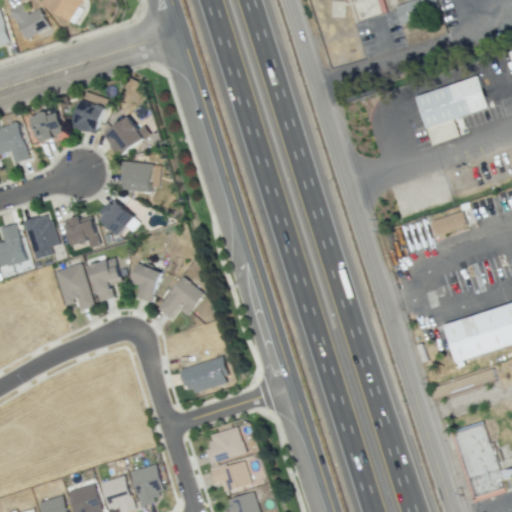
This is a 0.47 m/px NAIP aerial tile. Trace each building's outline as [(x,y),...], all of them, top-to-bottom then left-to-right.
[(43,4),(46,0),(88,0),(72,24),(43,4)] [(413,0),(395,6),(400,23),(439,10),(435,0),(413,0)] [(30,42),(14,12),(26,5),(31,16),(43,10),(54,30),(30,42)] [(0,48),(0,11),(3,11),(13,44),(0,48)] [(422,101),(484,79),(495,111),(433,131),(422,101)] [(76,129),(86,101),(111,110),(101,138),(76,129)] [(44,145),(34,119),(52,113),(54,118),(63,115),(70,137),(44,145)] [(126,162),(107,134),(132,119),(151,146),(126,162)] [(4,158),(0,146),(0,130),(21,122),(34,163),(19,168),(15,154),(4,158)] [(125,163),(159,166),(157,197),(123,192),(125,163)] [(123,241),(101,221),(116,205),(120,208),(122,205),(140,222),(123,241)] [(466,225),(461,211),(430,221),(435,236),(466,225)] [(39,262),(26,223),(41,217),(42,219),(50,217),(52,225),(56,223),(63,249),(55,251),(57,257),(39,262)] [(77,253),(71,229),(77,227),(75,223),(84,219),(86,227),(96,224),(101,239),(92,241),(95,248),(77,253)] [(4,270),(0,258),(0,245),(8,243),(3,228),(18,225),(30,262),(4,270)] [(122,281),(114,257),(88,266),(99,302),(114,298),(110,285),(122,281)] [(55,270),(64,305),(77,302),(79,310),(93,307),(82,263),(55,270)] [(140,286),(136,297),(151,302),(161,271),(136,263),(130,282),(140,286)] [(189,316),(204,291),(179,276),(159,311),(171,318),(177,308),(189,316)] [(451,331),(511,310),(511,351),(462,367),(451,331)] [(230,382),(222,357),(181,370),(189,395),(230,382)] [(471,499),(498,491),(503,491),(503,477),(511,477),(511,470),(498,470),(484,421),(452,430),(452,436),(471,499)] [(245,456),(238,427),(208,434),(212,448),(206,449),(209,464),(245,456)] [(214,484),(221,481),(225,492),(251,484),(243,460),(210,470),(214,484)] [(164,493),(156,464),(130,471),(140,506),(155,502),(153,495),(164,493)] [(119,511),(124,511),(134,510),(125,476),(101,482),(108,509),(118,507),(119,511)] [(103,511),(94,483),(67,492),(73,511),(103,511)] [(228,498),(230,510),(224,511),(258,511),(255,493),(228,498)] [(68,511),(63,495),(39,503),(41,511),(68,511)]
